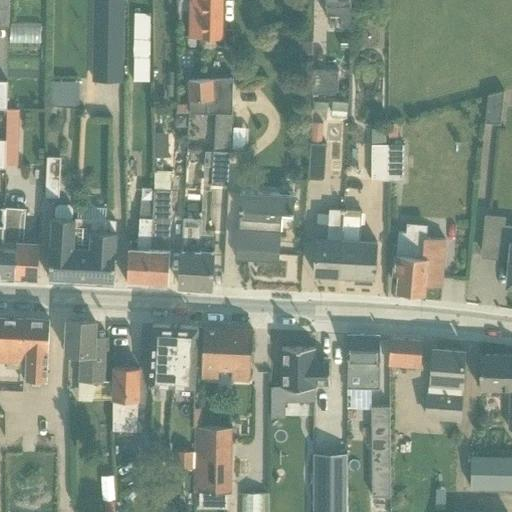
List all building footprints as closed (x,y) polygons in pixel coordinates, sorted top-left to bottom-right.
[(0,0),(0,26),(9,26),(8,0),(0,0)] [(92,0),(92,80),(122,81),(123,0),(127,1),(127,0),(92,0)] [(197,38),(221,39),(222,0),(189,0),(187,48),(197,48),(197,38)] [(340,28),(349,28),(349,0),(324,0),(325,16),(341,17),(340,28)] [(149,14),(133,14),(133,81),(148,82),(149,14)] [(39,26),(9,26),(8,40),(39,41),(39,26)] [(311,95),(337,92),(337,72),(311,71),(311,95)] [(215,114),(231,115),(233,79),(187,81),(188,101),(189,101),(189,104),(176,105),(176,113),(189,113),(215,114)] [(59,85),(49,84),(48,107),(58,107),(59,85)] [(503,91),(487,96),(484,123),(500,125),(503,91)] [(331,119),(347,119),(347,103),(332,102),(331,119)] [(5,141),(5,165),(17,166),(18,110),(6,110),(5,141)] [(188,139),(189,113),(176,113),(175,138),(188,139)] [(205,151),(201,220),(200,235),(212,236),(212,231),(204,230),(206,190),(227,192),(231,115),(215,114),(212,151),(205,151)] [(308,180),(323,181),(325,145),(321,145),(322,124),(311,124),(308,180)] [(231,149),(245,149),(246,128),(232,127),(231,149)] [(371,181),(387,181),(387,145),(385,145),(385,130),(372,129),(371,181)] [(173,169),(172,136),(159,136),(160,169),(173,169)] [(387,181),(403,181),(403,145),(387,145),(387,181)] [(45,198),(58,198),(60,158),(46,157),(45,198)] [(148,248),(146,285),(167,286),(169,249),(170,190),(169,174),(154,173),(153,201),(150,248),(148,248)] [(125,177),(125,212),(137,213),(137,177),(125,177)] [(238,218),(235,260),(278,262),(281,217),(293,217),(294,195),(240,192),(239,210),(242,210),(241,218),(238,218)] [(150,248),(153,201),(140,200),(137,248),(128,248),(126,284),(146,285),(148,248),(150,248)] [(52,218),(48,279),(70,281),(72,218),(72,208),(69,205),(59,204),(54,208),(54,218),(52,218)] [(0,276),(14,277),(16,248),(2,247),(3,209),(0,208),(0,276)] [(16,248),(14,277),(36,278),(38,242),(23,241),(25,209),(4,208),(3,209),(2,247),(16,248)] [(316,235),(315,235),(313,275),(339,276),(342,210),(329,209),(328,215),(317,214),(316,235)] [(342,210),(339,276),(374,278),(374,270),(375,270),(377,240),(360,239),(361,211),(342,210)] [(507,284),(511,284),(511,225),(505,225),(506,217),(487,215),(483,256),(510,258),(507,284)] [(72,218),(70,281),(92,282),(94,248),(89,248),(89,231),(116,232),(116,220),(72,218)] [(182,219),(178,287),(211,289),(213,251),(199,250),(200,235),(201,220),(182,219)] [(397,232),(393,276),(399,276),(397,291),(422,293),(423,284),(441,286),(445,240),(426,238),(427,226),(406,224),(405,233),(397,232)] [(94,248),(92,282),(113,283),(116,232),(89,231),(89,248),(94,248)] [(0,317),(0,361),(6,362),(6,366),(20,367),(19,379),(24,380),(25,363),(24,363),(25,318),(0,317)] [(25,363),(24,380),(47,380),(49,319),(25,318),(24,363),(25,363)] [(95,321),(67,320),(66,354),(79,354),(78,380),(92,381),(91,398),(110,399),(111,381),(104,381),(106,350),(108,350),(108,349),(94,348),(95,321)] [(175,325),(152,324),(149,384),(172,385),(175,325)] [(195,386),(198,326),(175,325),(172,385),(195,386)] [(203,327),(200,379),(217,380),(218,371),(231,372),(230,381),(250,382),(252,329),(203,327)] [(379,335),(347,335),(347,386),(347,388),(379,389),(379,366),(379,335)] [(390,339),(388,366),(420,368),(422,341),(390,339)] [(315,348),(281,348),(281,388),(283,388),(315,388),(315,384),(329,384),(329,361),(315,361),(315,348)] [(428,386),(426,406),(426,415),(459,418),(464,351),(433,348),(430,386),(428,386)] [(511,351),(479,350),(479,390),(508,391),(507,429),(511,429),(511,351)] [(114,367),(111,429),(136,430),(139,368),(114,367)] [(281,388),(270,388),(270,412),(283,412),(283,400),(283,388),(281,388)] [(389,406),(371,406),(372,497),(390,497),(390,495),(389,406)] [(199,427),(199,492),(201,492),(225,492),(226,492),(227,427),(202,427),(199,427)] [(0,433),(0,505),(43,507),(45,435),(0,433)] [(346,511),(346,454),(313,454),(312,511),(346,511)] [(470,488),(511,489),(511,457),(471,456),(470,488)] [(241,493),(241,506),(240,511),(263,511),(264,493),(241,493)] [(390,497),(391,511),(413,511),(413,495),(390,495),(390,497)] [(72,503),(72,511),(115,511),(115,502),(72,503)]
